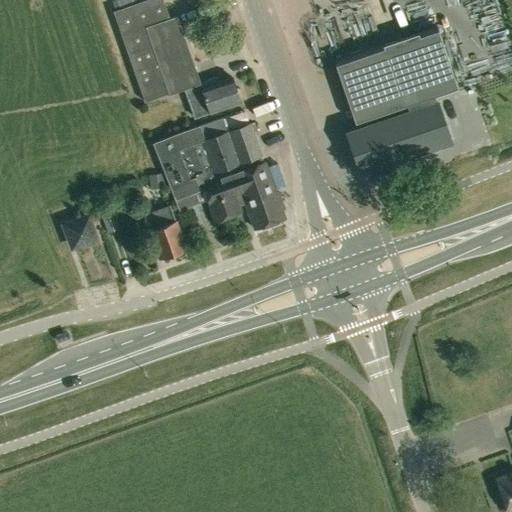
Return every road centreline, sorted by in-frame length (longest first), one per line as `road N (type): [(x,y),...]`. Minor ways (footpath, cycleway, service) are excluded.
road 1 (tertiary): [(343,267),(252,0)]
road 2 (tertiary): [(430,511),(352,290)]
road 3 (primary): [(169,339),(264,320),(352,290)]
road 4 (primary): [(343,267),(251,298),(169,339)]
road 5 (primary): [(0,401),(169,339)]
road 6 (primary): [(511,214),(343,267)]
road 7 (primary): [(352,290),(511,221)]
road 8 (unclassified): [(156,297),(0,338)]
